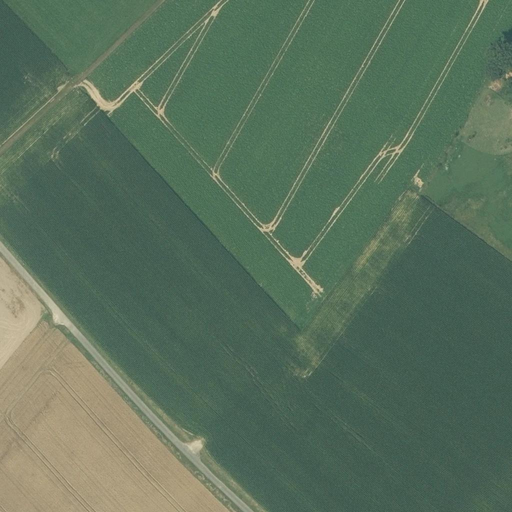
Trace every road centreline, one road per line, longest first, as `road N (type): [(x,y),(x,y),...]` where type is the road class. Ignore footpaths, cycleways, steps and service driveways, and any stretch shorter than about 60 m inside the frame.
road 1 (track): [(0,245),(251,511)]
road 2 (track): [(0,152),(158,0)]
